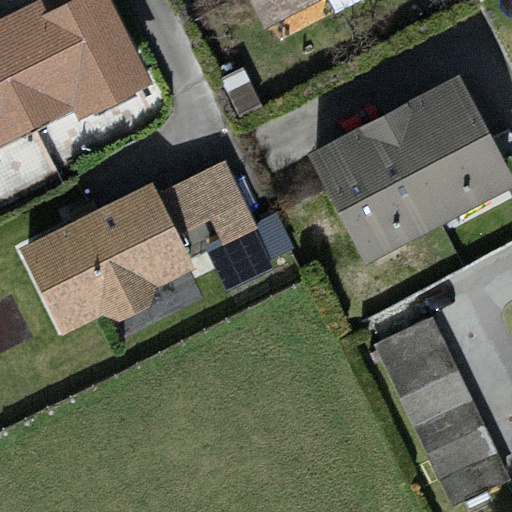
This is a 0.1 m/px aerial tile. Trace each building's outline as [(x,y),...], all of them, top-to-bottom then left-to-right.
[(0,166),(6,164),(0,150),(81,112),(87,124),(160,89),(116,0),(89,0),(55,17),(47,1),(0,23),(0,166)] [(254,0),(271,31),(332,0),(254,0)] [(511,169),(463,76),(312,155),(370,264),(511,190),(511,169)] [(158,183),(21,248),(64,337),(113,314),(119,328),(160,309),(151,291),(211,262),(227,296),(276,273),(225,166),(163,195),(158,183)] [(435,323),(378,348),(451,511),(452,511),(508,487),(435,323)]
